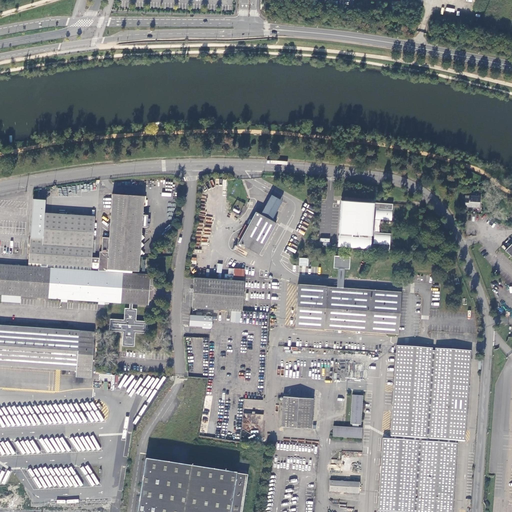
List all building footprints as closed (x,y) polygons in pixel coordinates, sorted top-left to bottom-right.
[(222,5),(122,1),(122,7),(222,11),(222,5)] [(282,201),(272,195),(261,215),(272,221),(282,201)] [(468,198),(465,198),(464,206),(479,207),(479,196),(468,195),(468,198)] [(28,261),(92,266),(97,215),(46,212),(48,200),(33,198),(28,261)] [(391,220),(392,204),(341,200),(338,246),(370,248),(373,248),(373,249),(389,250),(390,233),(374,232),(375,219),(391,220)] [(272,221),(261,215),(256,212),(239,243),(244,246),(247,239),(263,247),(276,223),(272,221)] [(247,239),(244,246),(259,254),(263,247),(247,239)] [(334,267),(338,267),(345,268),(349,268),(349,257),(335,256),(334,267)] [(299,266),(308,266),(308,258),(299,258),(299,266)] [(0,296),(150,306),(152,274),(28,266),(0,263),(0,296)] [(337,281),(337,287),(344,288),(344,282),(344,278),(345,268),(338,267),(338,277),(337,281)] [(233,278),(244,279),(244,269),(229,268),(228,273),(234,274),(233,278)] [(212,309),(242,311),(244,281),(194,277),(192,307),(212,309)] [(344,288),(337,287),(298,284),(295,327),(398,334),(401,292),(344,288)] [(133,308),(130,308),(125,308),(124,319),(111,319),(110,331),(123,332),(122,345),(134,346),(135,332),(147,333),(148,321),(136,320),(137,308),(133,308)] [(207,328),(210,328),(211,327),(212,316),(190,314),(189,325),(206,326),(207,328)] [(76,376),(92,377),(94,332),(0,325),(0,363),(77,370),(76,376)] [(200,339),(200,349),(207,349),(208,339),(200,339)] [(392,436),(456,440),(465,441),(471,351),(435,349),(435,351),(433,351),(433,348),(397,346),(396,353),(391,436),(392,436)] [(359,424),(361,424),(363,395),(353,395),(351,424),(353,424),(353,428),(334,426),(333,436),(362,438),(362,428),(359,428),(359,424)] [(280,428),(311,430),(312,399),(282,397),(280,428)] [(61,447),(60,467),(88,468),(91,423),(62,422),(61,447)] [(456,443),(392,439),(383,438),(378,511),(452,511),(457,443),(456,443)] [(239,460),(185,458),(182,511),(236,511),(239,491),(237,491),(239,460)] [(348,493),(349,483),(330,482),(329,492),(348,493)] [(359,483),(349,483),(348,493),(358,494),(359,483)]
